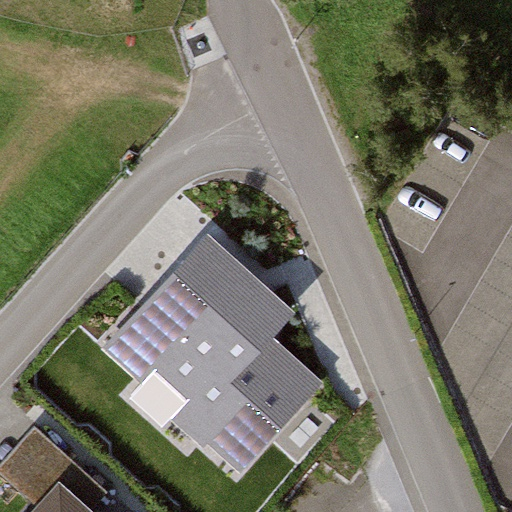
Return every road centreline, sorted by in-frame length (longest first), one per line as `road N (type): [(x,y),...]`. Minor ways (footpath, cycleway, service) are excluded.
road 1 (residential): [(461,511),(285,102)]
road 2 (residential): [(285,102),(221,134),(157,181),(0,357)]
